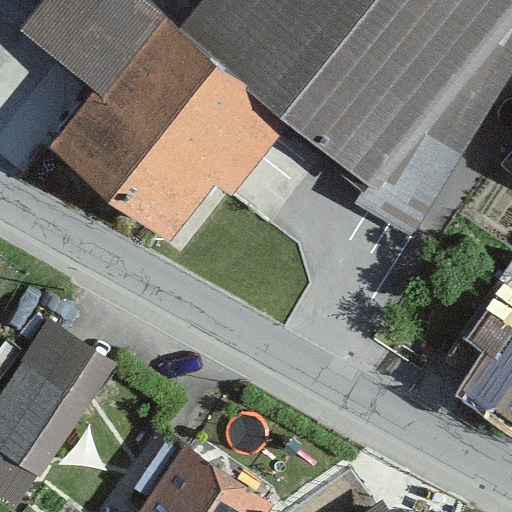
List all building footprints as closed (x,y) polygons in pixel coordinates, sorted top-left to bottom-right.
[(62,135),(177,229),(277,99),(370,168),(511,14),(511,0),(209,0),(186,29),(150,0),(48,0),(28,24),(103,85),(62,135)] [(511,304),(485,307),(455,355),(511,388),(511,304)] [(52,322),(0,401),(0,431),(40,458),(106,357),(52,322)] [(145,511),(251,511),(263,494),(187,446),(145,511)] [(387,511),(381,503),(367,511),(387,511)]
